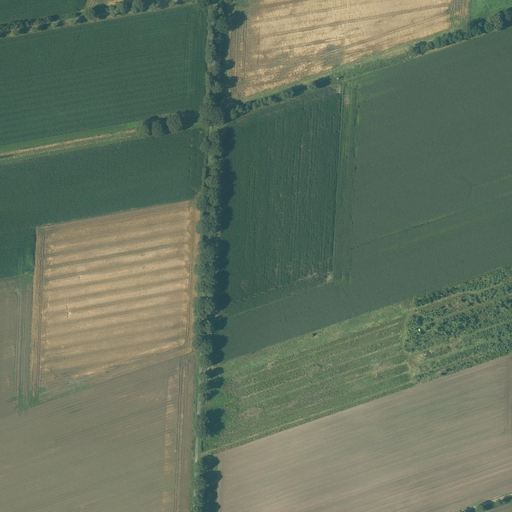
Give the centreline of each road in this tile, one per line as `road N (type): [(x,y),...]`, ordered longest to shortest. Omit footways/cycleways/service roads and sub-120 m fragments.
road 1 (unclassified): [(214,0),(193,511)]
road 2 (track): [(204,244),(441,170)]
road 3 (unclassified): [(0,33),(185,0)]
